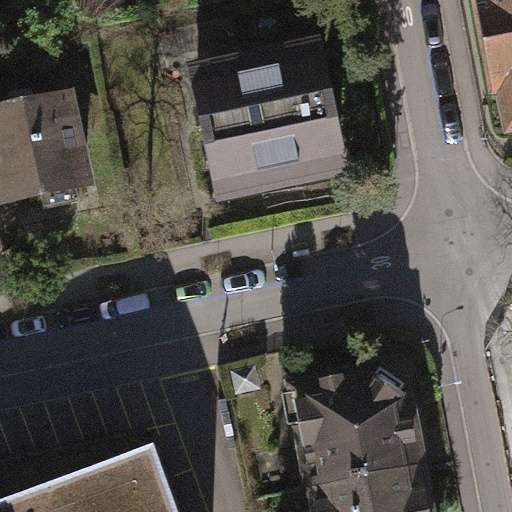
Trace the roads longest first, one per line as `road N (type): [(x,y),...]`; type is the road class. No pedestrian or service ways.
road 1 (residential): [(458,251),(0,352)]
road 2 (residential): [(506,511),(458,251)]
road 3 (residential): [(410,0),(458,251)]
